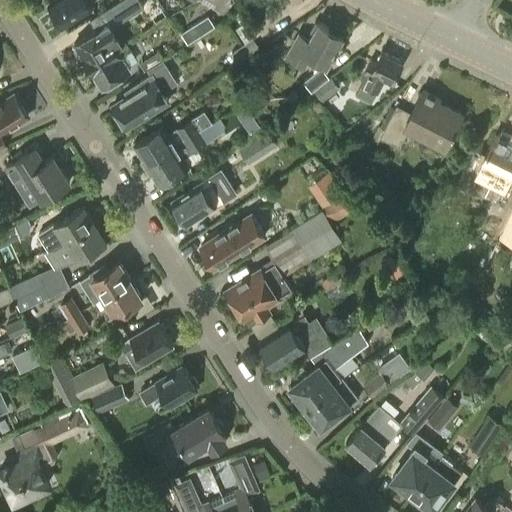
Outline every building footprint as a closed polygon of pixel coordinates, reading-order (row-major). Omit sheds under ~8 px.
[(50,0),(48,2),(62,24),(92,5),(88,0),(50,0)] [(74,43),(89,66),(116,48),(123,44),(113,27),(135,13),(126,0),(118,0),(101,11),(108,22),(102,26),(74,43)] [(242,14),(237,17),(241,23),(246,20),(242,14)] [(214,26),(208,16),(190,27),(196,37),(214,26)] [(262,32),(252,17),(235,29),(244,43),(231,52),(238,62),(260,48),(253,38),(262,32)] [(285,57),(306,68),(312,57),(326,66),(343,36),(318,22),(309,38),(298,33),(285,57)] [(130,70),(116,48),(89,66),(102,87),(130,70)] [(393,81),(403,62),(381,51),(376,62),(371,59),(361,83),(378,92),(385,77),(393,81)] [(145,71),(148,69),(162,60),(157,52),(140,63),(145,71)] [(155,109),(148,98),(161,90),(162,92),(177,82),(162,60),(148,69),(154,78),(141,86),(139,83),(127,91),(129,94),(112,104),(118,113),(116,115),(123,126),(125,124),(126,127),(155,109)] [(328,77),(320,68),(303,81),(311,91),(314,88),(328,77)] [(314,88),(322,98),(338,86),(330,76),(328,77),(314,88)] [(380,139),(400,149),(410,130),(445,147),(462,113),(439,102),(440,98),(423,89),(411,113),(397,106),(380,139)] [(0,147),(8,144),(2,132),(27,117),(15,94),(0,101),(0,147)] [(246,107),(236,114),(250,133),(260,126),(246,107)] [(133,142),(147,164),(214,123),(206,110),(167,134),(161,125),(133,142)] [(221,134),(214,123),(147,164),(160,184),(187,166),(183,158),(221,134)] [(497,133),(494,132),(483,153),(473,147),(462,169),(486,181),(494,166),(510,174),(511,169),(511,141),(507,139),(506,135),(500,132),(497,133)] [(240,146),(248,159),(262,150),(254,137),(240,146)] [(27,173),(42,198),(63,185),(69,181),(63,171),(53,155),(44,160),(36,147),(6,165),(16,180),(27,173)] [(235,191),(221,169),(172,199),(187,222),(235,191)] [(511,176),(508,175),(489,216),(501,221),(511,195),(511,176)] [(319,198),(324,205),(343,192),(338,185),(319,198)] [(360,204),(351,191),(322,209),(291,229),(310,259),(341,239),(329,220),(340,218),(360,204)] [(44,251),(46,253),(95,222),(83,203),(52,222),(58,231),(45,239),(51,248),(44,251)] [(200,245),(214,266),(264,234),(250,212),(200,245)] [(76,260),(107,241),(95,222),(46,253),(55,267),(76,260)] [(15,224),(0,230),(0,245),(21,236),(15,224)] [(380,255),(393,278),(409,269),(395,247),(380,255)] [(93,301),(103,295),(104,296),(130,279),(119,260),(107,267),(105,263),(79,279),(93,301)] [(258,268),(225,289),(248,325),(272,311),(268,304),(278,298),(277,296),(291,287),(274,261),(260,270),(258,268)] [(342,279),(337,272),(321,281),(326,289),(342,279)] [(38,273),(9,286),(15,298),(15,299),(43,286),(38,273)] [(129,304),(141,297),(130,279),(104,296),(116,318),(132,308),(129,304)] [(9,286),(0,289),(0,304),(15,298),(9,286)] [(43,286),(15,299),(21,311),(49,298),(43,286)] [(71,298),(60,305),(69,319),(80,312),(71,298)] [(80,312),(69,319),(78,333),(89,326),(80,312)] [(260,341),(276,364),(322,334),(309,314),(302,319),(300,317),(289,324),(288,323),(260,341)] [(28,330),(23,318),(5,326),(11,338),(28,330)] [(157,321),(121,343),(127,354),(136,349),(143,361),(171,344),(157,321)] [(312,355),(317,362),(302,374),(304,375),(291,385),(306,405),(334,384),(333,383),(343,376),(336,366),(370,340),(361,325),(312,355)] [(0,353),(8,349),(5,341),(0,342),(0,353)] [(35,344),(12,354),(19,371),(42,360),(35,344)] [(410,367),(399,352),(378,367),(380,370),(390,382),(410,367)] [(65,369),(58,354),(44,361),(51,376),(65,369)] [(114,384),(103,361),(70,376),(81,399),(114,384)] [(401,382),(412,390),(421,379),(423,381),(432,370),(426,364),(401,382)] [(149,399),(161,391),(169,405),(197,388),(183,365),(143,390),(149,399)] [(363,384),(373,396),(390,382),(380,370),(363,384)] [(130,397),(122,381),(91,395),(99,411),(130,397)] [(73,384),(59,391),(66,406),(80,399),(73,384)] [(341,394),(334,384),(306,405),(321,424),(333,415),(335,416),(350,405),(349,405),(358,398),(350,387),(341,394)] [(445,395),(434,385),(401,424),(402,424),(413,433),(445,395)] [(429,420),(440,429),(458,406),(447,397),(429,420)] [(362,424),(361,424),(346,441),(371,462),(402,424),(401,424),(400,423),(379,405),(362,424)] [(174,428),(170,421),(143,437),(152,450),(177,435),(188,453),(208,441),(212,448),(226,440),(221,433),(224,431),(208,406),(174,428)] [(60,418),(59,416),(32,429),(32,428),(14,436),(23,456),(0,467),(15,498),(49,482),(35,452),(41,449),(41,448),(87,427),(79,409),(60,418)] [(468,444),(484,454),(504,424),(487,413),(468,444)] [(403,484),(400,488),(410,495),(440,455),(433,464),(421,456),(424,452),(415,446),(392,476),(403,484)] [(434,508),(461,470),(440,455),(410,495),(421,504),(424,500),(434,508)] [(264,459),(252,464),(258,481),(270,476),(264,459)] [(142,468),(147,481),(166,474),(161,461),(142,468)] [(255,511),(247,494),(258,489),(248,465),(234,471),(242,487),(234,490),(241,505),(228,511),(255,511)] [(141,485),(128,489),(135,508),(147,503),(141,485)] [(228,511),(225,511),(213,511),(209,501),(201,505),(194,489),(180,495),(187,511),(228,511)] [(476,498),(465,511),(511,511),(511,508),(494,495),(486,505),(476,498)]
